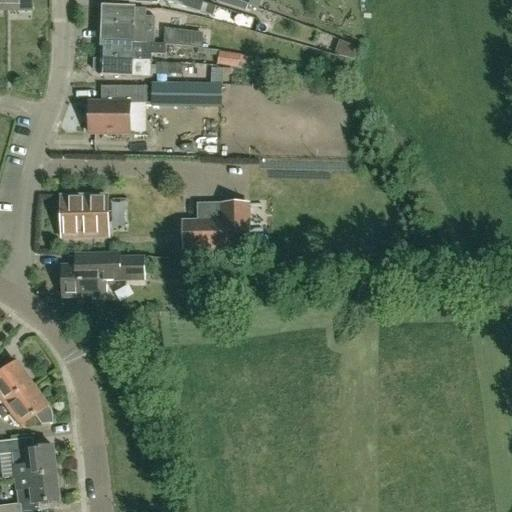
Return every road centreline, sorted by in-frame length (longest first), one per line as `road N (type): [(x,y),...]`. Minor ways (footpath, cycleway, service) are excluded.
road 1 (residential): [(11,297),(26,186),(58,80),(61,0)]
road 2 (residential): [(99,511),(71,356),(11,297)]
